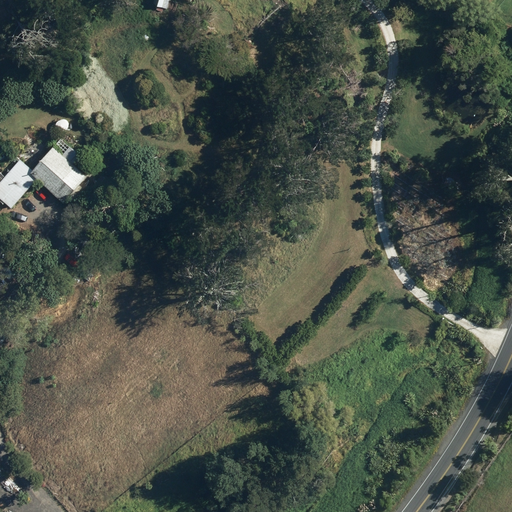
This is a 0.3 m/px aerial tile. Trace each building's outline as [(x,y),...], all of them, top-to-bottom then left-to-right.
[(147,0),(147,3),(165,9),(167,0),(147,0)] [(61,134),(63,134),(64,134),(65,134),(67,133),(68,132),(69,131),(69,130),(70,128),(70,127),(70,126),(70,124),(69,123),(69,122),(68,121),(67,120),(65,119),(64,119),(63,118),(61,118),(60,119),(59,119),(57,120),(56,121),(55,122),(55,123),(54,124),(54,126),(54,127),(54,128),(55,130),(55,131),(56,132),(57,133),(59,134),(60,134),(61,134)] [(21,162),(1,183),(17,197),(35,179),(60,203),(66,196),(73,203),(84,192),(76,184),(83,177),(70,164),(77,156),(70,149),(69,150),(59,140),(52,147),(51,147),(29,170),(21,162)] [(100,176),(84,194),(93,203),(109,185),(100,176)] [(453,179),(445,177),(443,184),(451,186),(453,179)]
